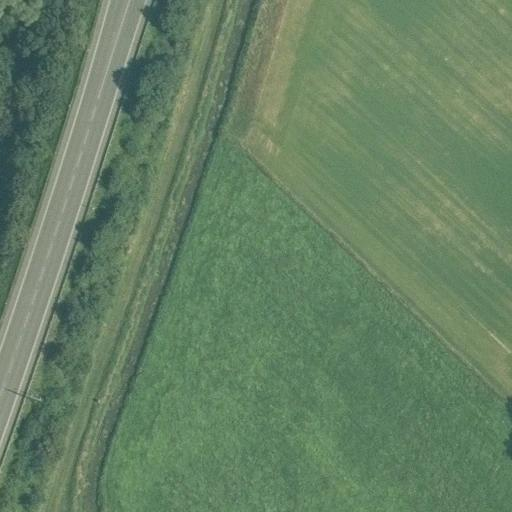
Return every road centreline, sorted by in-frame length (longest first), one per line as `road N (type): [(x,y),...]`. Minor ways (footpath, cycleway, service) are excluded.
road 1 (track): [(49,511),(223,0)]
road 2 (secondary): [(128,0),(0,395)]
